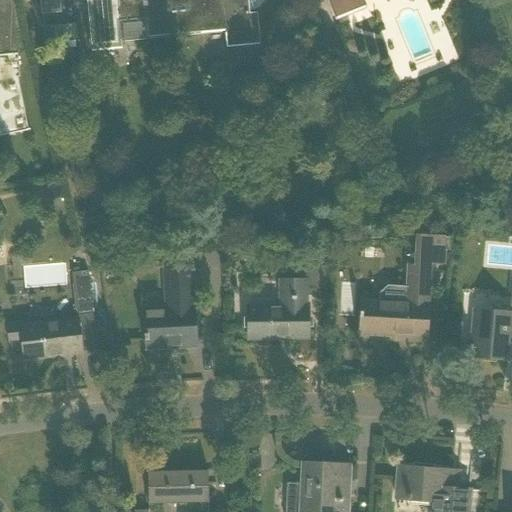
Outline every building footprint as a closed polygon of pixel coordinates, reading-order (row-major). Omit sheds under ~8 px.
[(0,0),(0,136),(31,129),(31,128),(29,128),(18,77),(20,76),(12,0),(0,0)] [(87,0),(92,51),(122,48),(120,21),(147,19),(149,32),(168,30),(165,0),(87,0)] [(165,0),(168,30),(168,36),(226,30),(228,47),(261,44),(258,13),(250,13),(250,11),(254,10),(258,9),(261,6),(265,2),(265,0),(165,0)] [(330,0),(338,19),(361,10),(356,0),(330,0)] [(76,23),(52,25),(53,41),(77,40),(76,23)] [(409,216),(401,200),(392,205),(400,220),(409,216)] [(101,253),(114,250),(110,234),(97,238),(101,253)] [(410,340),(426,341),(430,262),(449,263),(450,237),(423,235),(422,266),(407,265),(406,286),(388,286),(379,293),(378,301),(362,300),(360,333),(410,336),(410,340)] [(307,261),(329,256),(326,243),(304,247),(307,261)] [(325,294),(325,266),(306,266),(306,281),(280,281),(281,306),(248,306),(249,339),(274,339),(274,338),(307,337),(307,339),(309,339),(308,306),(307,306),(307,294),(325,294)] [(168,309),(146,310),(147,334),(145,334),(145,341),(147,340),(148,348),(170,347),(170,343),(194,342),(194,346),(196,346),(192,268),(165,269),(168,309)] [(22,342),(25,359),(98,350),(88,271),(72,273),(78,320),(21,327),(20,322),(8,323),(11,343),(22,342)] [(511,291),(510,314),(473,310),(469,351),(471,351),(471,356),(507,359),(509,333),(511,333),(511,291)] [(261,470),(261,455),(249,454),(249,470),(261,470)] [(302,483),(288,483),(287,511),(348,511),(351,465),(303,463),(302,483)] [(453,471),(399,467),(396,499),(433,502),(432,511),(468,511),(471,490),(452,488),(453,471)] [(148,472),(149,503),(209,502),(208,471),(148,472)]
